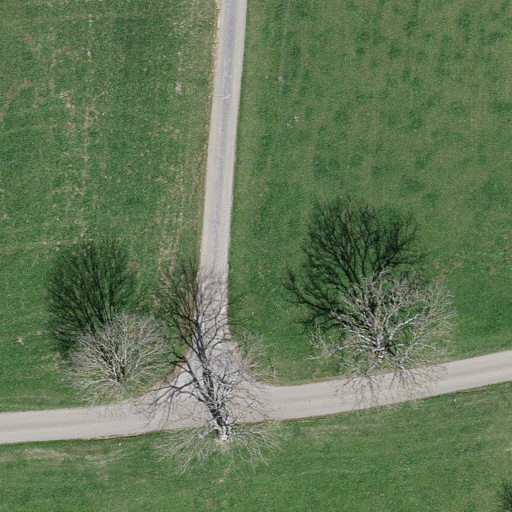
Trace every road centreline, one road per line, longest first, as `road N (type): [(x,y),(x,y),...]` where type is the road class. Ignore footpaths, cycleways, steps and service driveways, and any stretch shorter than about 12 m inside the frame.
road 1 (unclassified): [(511,362),(278,403),(0,429)]
road 2 (track): [(194,411),(227,0)]
